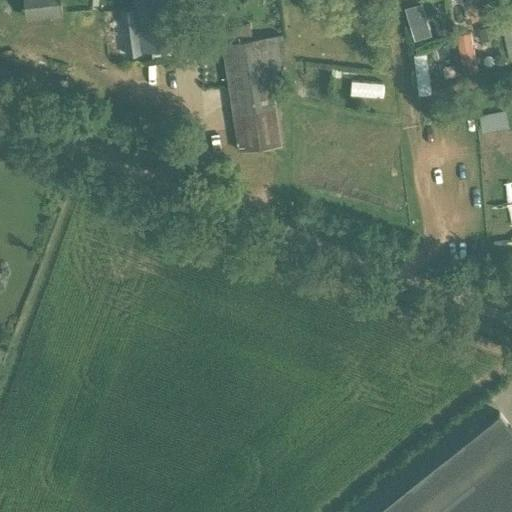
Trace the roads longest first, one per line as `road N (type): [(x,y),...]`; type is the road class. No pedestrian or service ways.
road 1 (unclassified): [(511,321),(0,119)]
road 2 (unknown): [(181,0),(191,194)]
